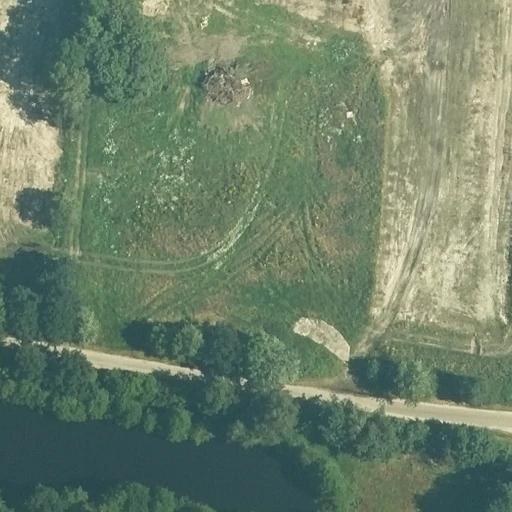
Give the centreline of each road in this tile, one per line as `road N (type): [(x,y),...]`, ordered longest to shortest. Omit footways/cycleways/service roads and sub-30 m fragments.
road 1 (residential): [(511,422),(0,338)]
road 2 (track): [(56,347),(74,88),(152,0)]
